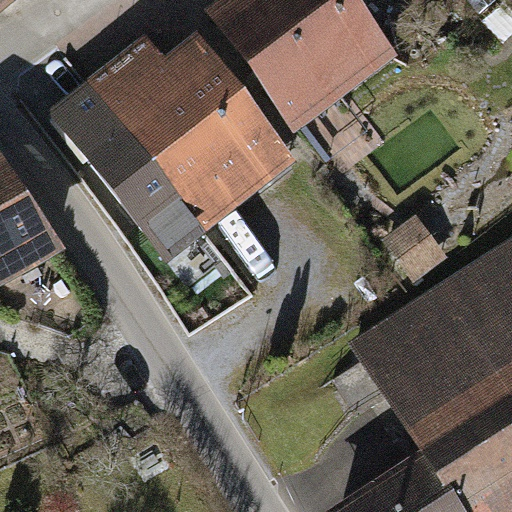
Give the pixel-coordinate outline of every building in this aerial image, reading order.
[(0,0),(0,14),(19,0),(0,0)] [(236,0),(210,19),(293,131),(388,62),(342,0),(236,0)] [(62,120),(171,258),(286,168),(196,53),(162,79),(144,56),(62,120)] [(0,295),(52,266),(0,174),(0,295)] [(389,245),(414,278),(430,266),(406,233),(389,245)] [(425,465),(351,511),(511,511),(511,250),(353,353),(425,465)]
